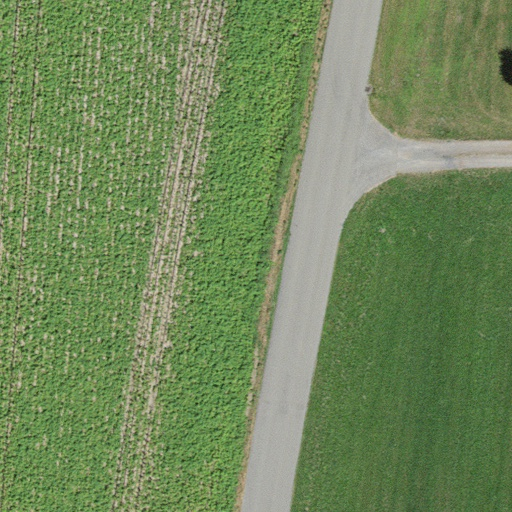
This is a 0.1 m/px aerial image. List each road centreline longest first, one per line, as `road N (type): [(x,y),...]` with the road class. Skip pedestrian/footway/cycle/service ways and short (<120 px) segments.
road 1 (unclassified): [(268,511),(355,0)]
road 2 (track): [(511,153),(329,153)]
